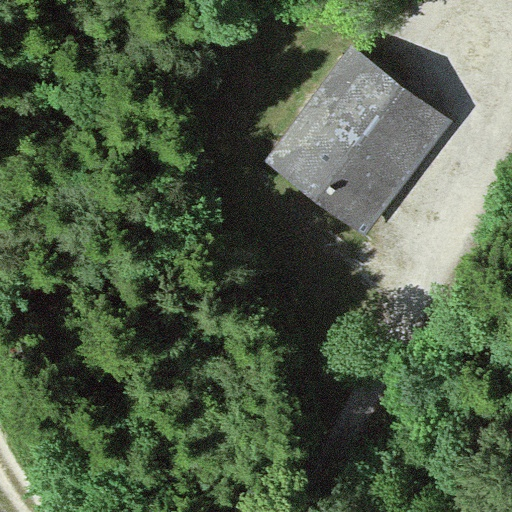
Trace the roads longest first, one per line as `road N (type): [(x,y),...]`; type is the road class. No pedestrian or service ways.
road 1 (track): [(511,129),(307,511)]
road 2 (track): [(511,53),(374,19)]
